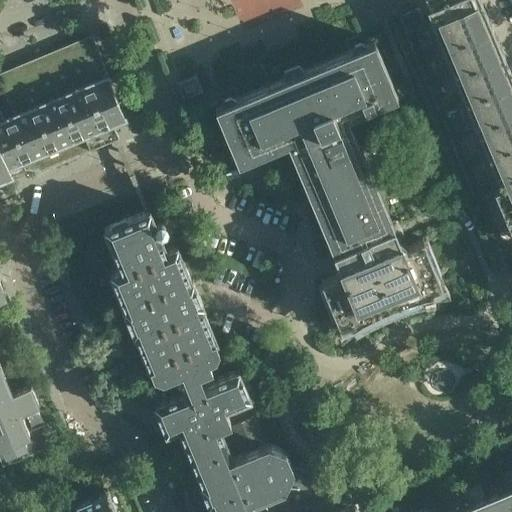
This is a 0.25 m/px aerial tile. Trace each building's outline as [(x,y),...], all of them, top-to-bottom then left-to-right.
[(424,0),(511,203),(511,87),(474,0),(424,0)] [(12,391),(0,361),(0,296),(5,294),(0,281),(0,178),(24,169),(27,175),(119,137),(112,122),(125,117),(107,75),(105,76),(99,62),(90,39),(1,76),(9,95),(17,113),(10,116),(4,118),(1,109),(0,109),(0,459),(2,465),(56,443),(47,423),(29,431),(20,410),(38,402),(31,384),(12,391)] [(282,135),(333,256),(399,229),(349,108),(389,92),(368,39),(210,104),(231,155),(272,139),(282,135)] [(180,81),(177,83),(184,99),(202,91),(195,75),(180,81)] [(331,511),(256,511),(252,502),(282,489),(281,486),(285,484),(293,467),(285,449),(268,443),(232,457),(227,444),(224,438),(219,425),(230,421),(224,407),(250,396),(238,368),(207,381),(203,371),(211,367),(208,359),(215,356),(215,355),(218,348),(215,340),(216,339),(202,305),(203,304),(192,279),(191,279),(177,244),(166,249),(159,231),(163,230),(163,229),(164,228),(165,227),(165,226),(165,225),(165,223),(164,222),(163,221),(162,220),(161,220),(160,220),(155,222),(149,209),(131,216),(129,212),(120,215),(122,220),(104,227),(120,267),(109,272),(124,307),(123,307),(133,333),(135,332),(149,367),(150,367),(153,375),(154,374),(161,378),(162,378),(177,372),(181,381),(185,390),(154,403),(166,431),(162,432),(195,511),(359,511),(355,502),(333,511),(331,511)] [(399,229),(333,256),(341,279),(324,287),(348,335),(461,286),(440,235),(430,239),(407,248),(399,229)] [(263,438),(254,416),(227,427),(230,435),(224,438),(227,444),(233,442),(236,449),(263,438)] [(330,503),(319,499),(309,473),(309,471),(307,470),(309,466),(300,462),(298,466),(296,466),(293,467),(285,484),(281,486),(282,489),(252,502),(256,511),(331,511),(333,511),(330,503)] [(127,511),(116,486),(76,503),(79,511),(127,511)] [(511,511),(511,498),(507,487),(485,496),(491,511),(511,511)] [(387,511),(379,492),(355,502),(359,511),(387,511)] [(491,511),(485,496),(462,505),(465,511),(491,511)]
